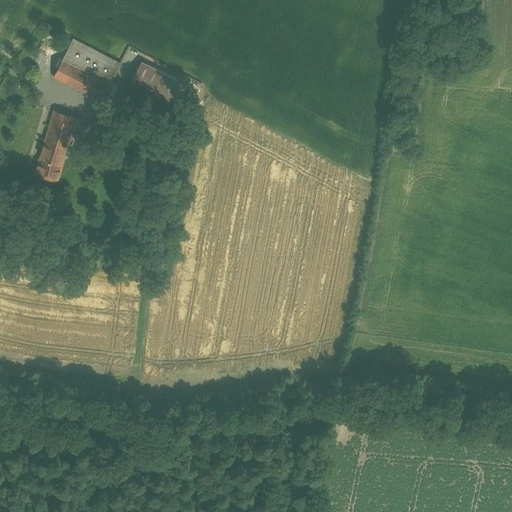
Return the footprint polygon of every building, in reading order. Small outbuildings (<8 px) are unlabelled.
[(128,53),(80,30),(63,66),(110,90),(128,53)] [(196,72),(151,50),(139,77),(183,99),(196,72)] [(73,102),(49,93),(37,126),(60,135),(73,102)] [(97,124),(105,137),(123,125),(115,112),(97,124)] [(60,137),(39,129),(30,151),(52,159),(60,137)]
